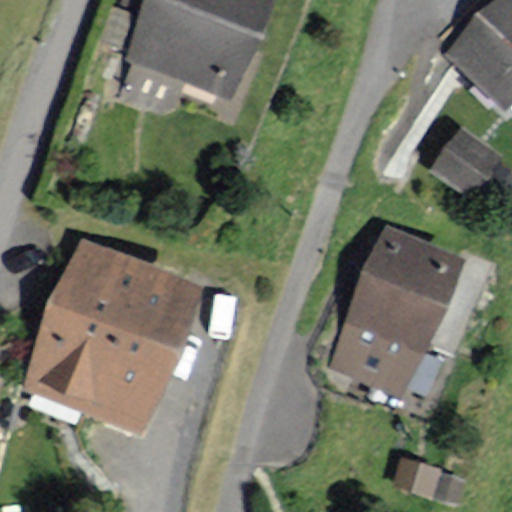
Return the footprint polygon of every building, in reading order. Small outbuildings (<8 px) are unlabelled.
[(264,0),(134,0),(133,3),(150,9),(131,60),(228,97),(264,0)] [(511,0),(507,0),(456,49),(506,103),(511,97),(511,0)] [(501,161),(465,132),(435,167),(471,197),(501,161)] [(457,264),(392,236),(337,359),(402,388),(457,264)] [(191,293),(82,250),(28,386),(138,429),(191,293)]
